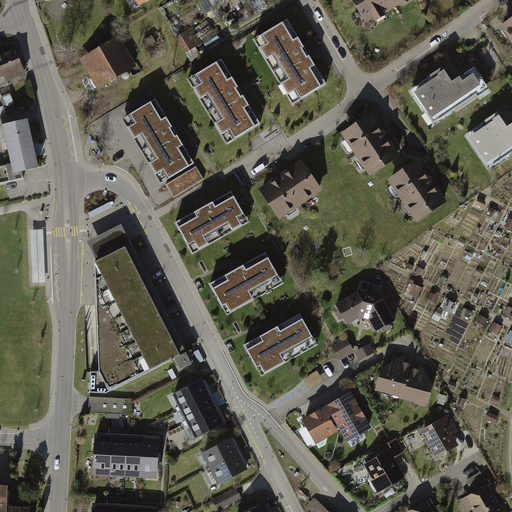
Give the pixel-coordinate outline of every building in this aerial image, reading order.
[(206,0),(212,9),(228,0),(206,0)] [(359,0),(375,28),(424,0),(359,0)] [(290,22),(256,42),(293,105),(327,86),(290,22)] [(176,37),(185,52),(201,43),(192,27),(176,37)] [(118,38),(80,60),(96,87),(133,64),(118,38)] [(0,96),(2,96),(0,91),(0,87),(9,84),(7,80),(25,73),(16,50),(2,56),(0,52),(0,96)] [(223,62),(189,81),(226,145),(260,125),(223,62)] [(447,71),(412,93),(435,128),(491,93),(477,69),(454,84),(447,71)] [(158,103),(124,123),(161,186),(195,167),(158,103)] [(504,114),(468,136),(489,170),(511,155),(511,126),(511,127),(504,114)] [(378,119),(347,139),(375,181),(406,161),(378,119)] [(27,120),(4,125),(12,163),(0,165),(0,184),(24,179),(22,171),(38,167),(27,120)] [(428,165),(394,189),(423,229),(457,205),(428,165)] [(306,168),(268,194),(289,226),(328,200),(306,168)] [(231,188),(176,219),(193,249),(248,218),(231,188)] [(480,199),(477,206),(484,209),(487,202),(480,199)] [(96,368),(88,368),(88,391),(106,391),(173,356),(180,369),(194,361),(122,221),(86,239),(95,255),(96,368)] [(34,284),(47,283),(45,229),(32,230),(34,284)] [(266,249),(210,280),(227,310),(283,279),(266,249)] [(426,271),(419,268),(417,274),(423,277),(426,271)] [(424,288),(414,284),(409,296),(418,300),(424,288)] [(440,297),(433,293),(430,298),(437,302),(440,297)] [(364,321),(370,322),(372,298),(360,296),(342,310),(356,327),(364,321)] [(383,299),(372,298),(370,322),(378,323),(383,331),(398,320),(383,299)] [(455,310),(457,304),(450,301),(447,306),(455,310)] [(469,319),(472,312),(466,309),(463,316),(469,319)] [(300,311),(245,342),(262,372),(317,341),(300,311)] [(500,335),(504,326),(496,322),(492,331),(500,335)] [(348,339),(333,347),(341,361),(355,354),(348,339)] [(371,346),(357,353),(362,362),(375,355),(371,346)] [(384,394),(408,402),(418,367),(407,363),(389,373),(384,394)] [(431,373),(418,367),(408,402),(431,410),(437,391),(431,373)] [(171,389),(178,403),(211,388),(205,374),(171,389)] [(319,374),(307,381),(312,389),(324,382),(319,374)] [(452,383),(449,389),(456,392),(459,387),(452,383)] [(219,404),(211,388),(178,403),(185,419),(219,404)] [(495,396),(493,402),(500,405),(503,400),(495,396)] [(458,405),(464,408),(468,400),(462,397),(458,405)] [(91,413),(130,414),(130,399),(91,398),(91,413)] [(358,398),(335,411),(349,435),(356,447),(379,433),(358,398)] [(225,418),(219,404),(185,419),(192,433),(225,418)] [(324,449),(349,435),(335,411),(310,425),(324,449)] [(490,411),(486,419),(497,424),(500,416),(490,411)] [(451,420),(428,435),(446,465),(470,450),(451,420)] [(93,477),(113,478),(116,429),(95,428),(93,477)] [(113,478),(130,479),(134,430),(116,429),(113,478)] [(130,479),(145,480),(149,431),(134,430),(130,479)] [(164,432),(149,431),(145,480),(160,481),(164,432)] [(202,449),(210,466),(242,450),(233,433),(202,449)] [(391,458),(371,471),(386,497),(410,483),(403,470),(412,464),(400,445),(387,452),(391,458)] [(251,468),(242,450),(210,466),(219,484),(251,468)] [(482,471),(467,480),(475,493),(490,484),(482,471)] [(0,511),(31,511),(32,506),(11,504),(11,493),(9,493),(10,484),(0,483),(0,511)] [(219,510),(243,499),(238,488),(214,499),(219,510)] [(464,506),(467,511),(498,511),(504,509),(492,490),(464,506)] [(330,511),(316,497),(307,507),(311,511),(330,511)] [(92,511),(110,511),(112,500),(93,499),(92,511)] [(236,511),(271,511),(266,499),(236,511)] [(110,511),(127,511),(128,501),(112,500),(110,511)] [(127,511),(142,511),(143,502),(128,501),(127,511)] [(157,511),(158,503),(143,502),(142,511),(157,511)]
